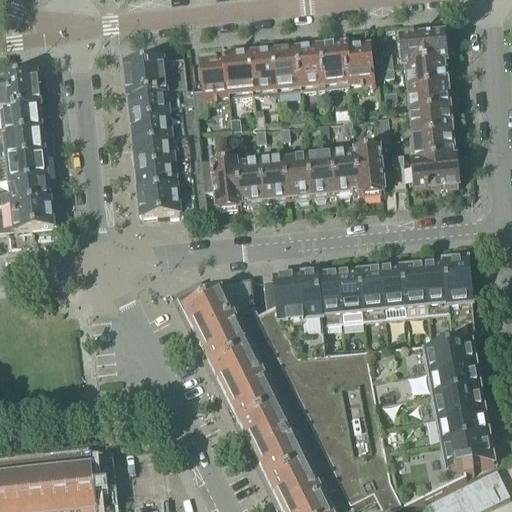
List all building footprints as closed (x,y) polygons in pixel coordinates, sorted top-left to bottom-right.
[(404,74),(407,74),(445,70),(447,70),(446,66),(448,66),(446,45),(444,45),(444,41),(414,44),(408,44),(408,45),(401,45),(404,74)] [(324,56),(320,56),(324,97),(348,94),(344,54),(337,54),(334,52),(325,53),(324,56)] [(364,52),(344,54),(348,94),(361,93),(361,96),(373,95),(370,55),(367,56),(364,52)] [(299,58),(297,58),(301,99),(324,97),(320,56),(313,57),(310,54),(301,55),(299,58)] [(275,60),(273,61),(277,101),(301,99),(297,58),(288,59),(286,57),(277,58),(275,60)] [(380,58),(382,76),(393,75),(391,57),(380,58)] [(258,62),(250,63),(254,104),(277,101),(273,61),(271,61),(269,59),(259,59),(258,62)] [(234,65),(225,65),(229,106),(254,104),(250,63),(247,63),(245,61),(235,62),(234,65)] [(229,106),(225,65),(206,67),(204,72),(201,72),(204,97),(205,112),(207,112),(217,110),(217,107),(229,106)] [(128,105),(129,105),(187,98),(184,67),(139,71),(139,69),(128,70),(128,72),(125,73),(128,105)] [(407,74),(409,97),(447,93),(447,92),(450,89),(449,80),(446,79),(445,70),(407,74)] [(393,75),(382,76),(383,84),(394,83),(393,75)] [(0,118),(40,114),(38,96),(37,86),(37,82),(0,86),(0,118)] [(409,97),(411,122),(450,118),(449,115),(452,113),(451,104),(448,103),(447,93),(409,97)] [(195,118),(196,118),(196,120),(197,123),(208,122),(207,112),(205,112),(204,97),(193,98),(195,118)] [(131,127),(131,128),(196,120),(196,118),(195,118),(193,98),(187,98),(129,105),(131,127)] [(385,100),(386,107),(396,106),(396,99),(385,100)] [(0,141),(4,141),(43,137),(40,114),(41,114),(40,114),(0,118),(0,141)] [(351,115),(340,116),(335,116),(336,125),(341,125),(352,124),(351,115)] [(290,123),(291,131),(304,130),(303,116),(296,116),(290,123)] [(317,125),(317,128),(328,127),(327,118),(317,125)] [(411,122),(413,145),(452,141),(451,133),(454,130),(453,122),(450,120),(450,118),(411,122)] [(133,151),(133,152),(199,145),(197,123),(196,120),(131,128),(131,129),(134,151),(133,151)] [(256,123),(257,134),(265,134),(264,122),(256,123)] [(388,124),(376,125),(378,148),(390,147),(388,124)] [(231,126),(232,138),(241,137),(240,125),(231,126)] [(352,128),(344,129),(345,141),(353,140),(352,128)] [(321,131),(321,132),(322,143),(330,142),(329,130),(321,131)] [(289,135),(281,136),(282,147),(290,147),(289,135)] [(0,141),(0,165),(7,165),(46,161),(43,138),(43,137),(4,141),(0,141)] [(241,137),(232,138),(234,150),(242,149),(241,137)] [(264,137),(256,138),(258,149),(266,149),(264,137)] [(413,145),(416,170),(454,165),(454,156),(456,154),(455,145),(452,143),(452,141),(413,145)] [(199,145),(133,152),(134,153),(136,174),(136,177),(137,177),(139,194),(140,198),(139,199),(139,201),(142,223),(141,223),(141,225),(181,221),(181,220),(183,220),(207,218),(202,169),(199,145)] [(356,162),(360,200),(360,202),(363,202),(364,203),(382,201),(382,199),(385,199),(382,170),(383,169),(382,163),(381,163),(380,153),(371,154),(371,158),(356,159),(356,162)] [(0,189),(48,185),(46,162),(46,161),(7,165),(0,165),(0,189)] [(393,171),(404,171),(403,161),(392,162),(393,171)] [(356,162),(333,164),(337,202),(339,202),(341,205),(350,204),(351,201),(360,200),(356,162)] [(333,164),(308,166),(313,205),(315,205),(317,207),(326,207),(328,203),(337,202),(333,164)] [(454,165),(416,170),(413,170),(415,198),(423,197),(423,198),(429,197),(459,193),(459,190),(460,189),(458,168),(456,168),(456,165),(454,165)] [(308,166),(285,169),(289,207),(298,206),(300,209),(308,208),(310,205),(313,205),(308,166)] [(223,173),(222,169),(212,170),(213,180),(212,180),(213,187),(214,187),(217,216),(220,216),(220,218),(238,216),(238,214),(242,214),(241,212),(236,171),(226,172),(223,173)] [(285,169),(261,171),(265,209),(274,209),(276,212),(284,211),(286,207),(289,207),(285,169)] [(241,171),(236,171),(241,212),(250,211),(252,214),(261,213),(263,210),(265,209),(261,171),(241,173),(241,171)] [(404,171),(393,171),(395,194),(406,193),(404,171)] [(0,189),(0,213),(51,208),(48,186),(48,185),(0,189)] [(51,208),(0,213),(0,239),(10,238),(15,237),(15,239),(54,235),(51,208)] [(252,218),(243,219),(243,227),(252,226),(252,218)] [(318,280),(303,282),(302,282),(277,284),(275,284),(274,285),(274,288),(277,315),(267,320),(266,320),(283,356),(291,371),(305,399),(306,400),(298,404),(305,419),(311,430),(328,464),(336,481),(344,496),(351,511),(370,511),(385,505),(388,511),(412,511),(425,506),(444,497),(466,485),(496,471),(497,470),(494,457),(490,435),(485,410),(481,388),(477,366),(477,362),(476,350),(475,345),(472,312),(471,302),(474,301),(473,287),(470,287),(468,266),(444,269),(435,269),(413,271),(392,273),(370,276),(349,277),(327,280),(318,280)] [(96,287),(81,287),(81,314),(97,313),(96,287)] [(197,343),(213,376),(226,403),(240,431),(253,458),(264,481),(269,491),(279,511),(351,511),(344,496),(336,481),(328,464),(311,430),(305,419),(298,404),(306,400),(305,399),(291,371),(283,356),(266,320),(258,324),(255,317),(255,315),(252,287),(202,291),(177,304),(197,343)] [(0,511),(111,511),(108,482),(106,459),(0,470),(0,511)] [(433,509),(432,510),(427,511),(494,511),(510,504),(497,477),(433,509)]
